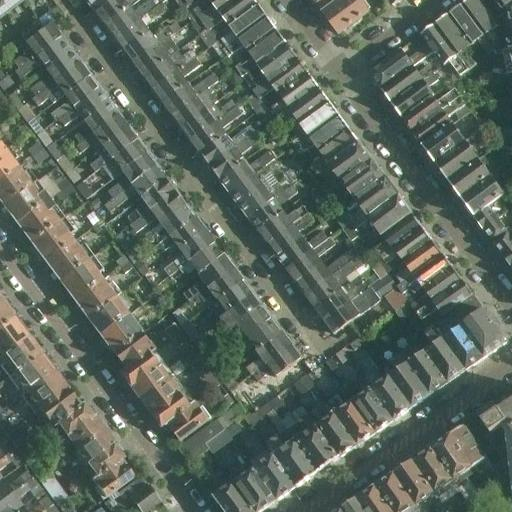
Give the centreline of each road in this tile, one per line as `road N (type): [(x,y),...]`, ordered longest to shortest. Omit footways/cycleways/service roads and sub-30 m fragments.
road 1 (residential): [(326,356),(65,0)]
road 2 (residential): [(0,258),(190,511)]
road 3 (residential): [(511,309),(341,74)]
road 4 (residential): [(304,511),(511,364)]
road 5 (residential): [(341,74),(439,0)]
